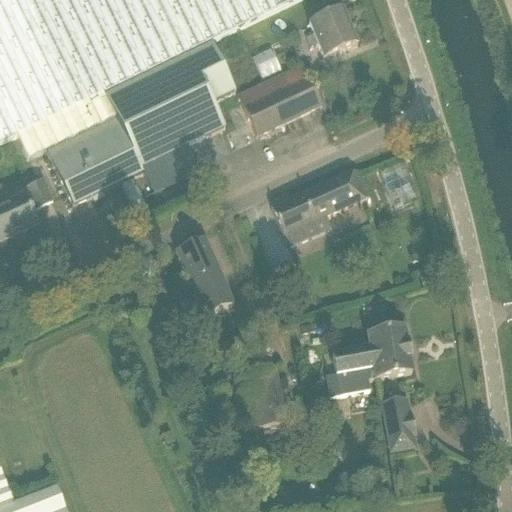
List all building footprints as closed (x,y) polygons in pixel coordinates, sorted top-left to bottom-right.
[(0,0),(0,148),(16,141),(28,165),(46,156),(73,211),(141,178),(139,174),(187,150),(224,132),(212,107),(234,96),(211,49),(103,102),(102,99),(303,0),(0,0)] [(313,39),(304,42),(309,52),(317,49),(323,63),(357,49),(342,13),(308,28),(313,39)] [(255,82),(279,75),(270,51),(247,58),(255,82)] [(237,101),(256,141),(321,110),(302,70),(237,101)] [(187,150),(139,174),(141,178),(152,199),(199,176),(189,155),(187,150)] [(357,175),(270,213),(278,231),(282,240),(284,239),(290,253),(331,235),(325,222),(351,211),(369,203),(358,177),(357,175)] [(24,192),(34,213),(51,206),(41,185),(24,192)] [(0,210),(0,245),(36,229),(23,200),(0,210)] [(203,243),(176,256),(205,321),(232,309),(203,243)] [(310,327),(299,330),(301,339),(312,336),(310,327)] [(374,373),(376,384),(411,377),(403,334),(367,341),(369,354),(371,354),(374,373)] [(245,339),(223,349),(229,362),(251,352),(245,339)] [(325,382),(330,404),(370,396),(368,386),(376,384),(374,373),(371,354),(369,354),(332,361),(335,380),(325,382)] [(234,382),(244,435),(285,427),(275,372),(247,377),(248,379),(234,382)] [(379,408),(388,459),(415,454),(413,442),(415,442),(411,419),(409,419),(407,403),(379,408)] [(0,511),(60,511),(52,491),(12,507),(0,476),(0,511)]
